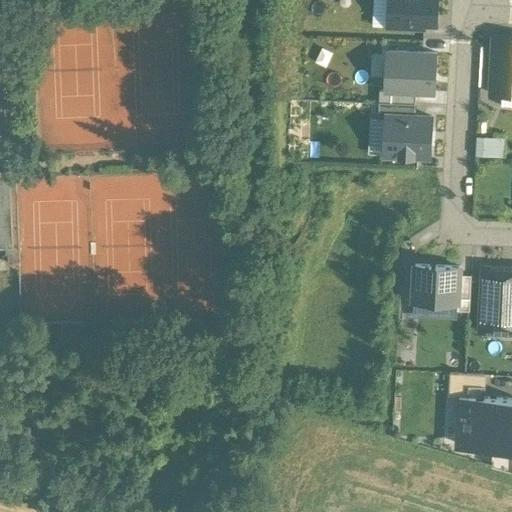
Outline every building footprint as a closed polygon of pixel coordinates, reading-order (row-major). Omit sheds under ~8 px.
[(386,0),(386,27),(441,29),(442,0),(386,0)] [(511,39),(493,38),(490,94),(511,94),(511,39)] [(383,89),(418,91),(437,92),(439,54),(385,51),(383,89)] [(379,102),(417,104),(418,91),(383,89),(380,89),(379,102)] [(378,118),(387,119),(387,114),(417,116),(417,104),(379,102),(378,118)] [(417,116),(387,114),(387,119),(385,153),(428,156),(429,142),(432,142),(432,130),(430,130),(431,116),(417,116)] [(490,138),(476,138),(475,155),(489,156),(490,138)] [(7,203),(0,203),(0,246),(8,246),(7,203)] [(431,264),(415,263),(413,301),(457,303),(459,274),(459,265),(435,264),(435,266),(431,266),(431,264)] [(511,266),(483,265),(479,335),(511,336),(511,266)] [(470,274),(459,274),(457,303),(457,310),(469,310),(470,274)] [(459,397),(486,399),(487,376),(449,375),(448,397),(459,397)] [(511,399),(486,399),(459,397),(456,450),(492,452),(511,452),(511,399)] [(511,473),(511,452),(492,452),(491,467),(511,473)]
